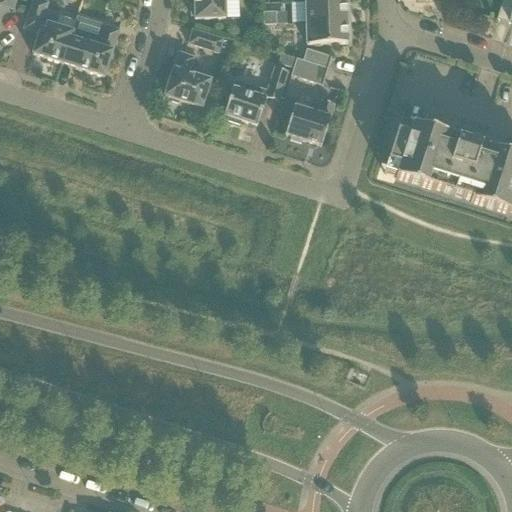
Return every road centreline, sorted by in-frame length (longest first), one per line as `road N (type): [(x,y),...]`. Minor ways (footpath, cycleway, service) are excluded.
road 1 (secondary): [(409,450),(274,386),(0,312)]
road 2 (secondary): [(0,377),(317,483),(357,511)]
road 3 (residential): [(345,187),(322,193),(126,131)]
road 4 (residential): [(345,187),(389,33)]
road 5 (residential): [(137,511),(0,466)]
road 6 (residential): [(126,131),(160,0)]
road 7 (residential): [(126,131),(0,91)]
road 8 (residential): [(511,63),(389,33)]
